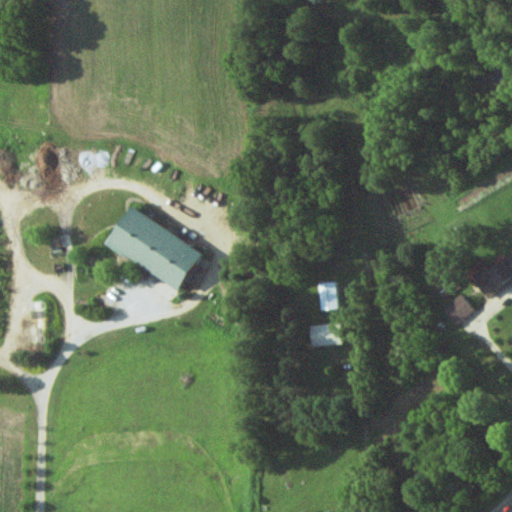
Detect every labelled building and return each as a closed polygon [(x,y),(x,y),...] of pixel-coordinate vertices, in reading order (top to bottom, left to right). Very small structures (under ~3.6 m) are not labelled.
[(206,254),(134,206),(109,244),(181,292),(206,254)] [(489,299),(511,282),(511,252),(475,281),(489,299)] [(338,310),(337,282),(320,282),(321,311),(338,310)] [(456,324),(474,311),(463,295),(444,308),(456,324)] [(312,324),(312,346),(343,346),(343,324),(312,324)]
